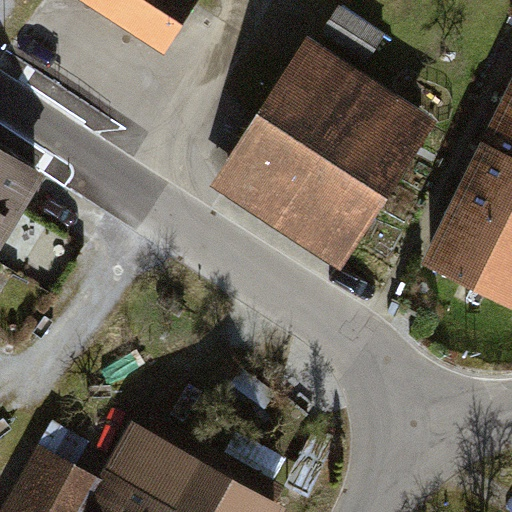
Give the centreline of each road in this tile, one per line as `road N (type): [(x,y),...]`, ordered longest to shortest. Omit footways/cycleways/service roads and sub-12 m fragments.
road 1 (tertiary): [(430,429),(346,338),(141,196)]
road 2 (residential): [(141,196),(250,0)]
road 3 (tertiary): [(141,196),(0,96)]
